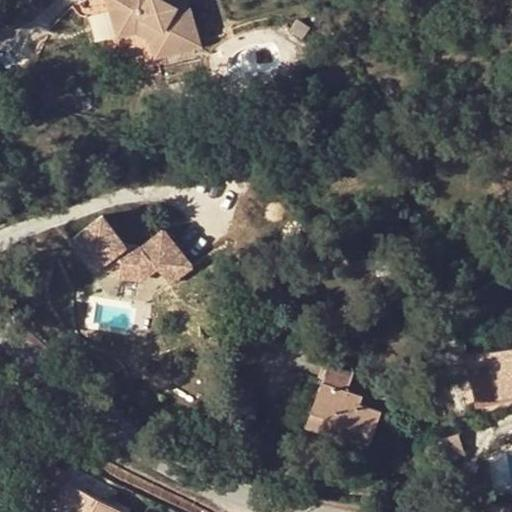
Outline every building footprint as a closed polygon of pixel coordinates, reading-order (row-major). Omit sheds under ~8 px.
[(107,0),(118,34),(136,28),(150,36),(155,54),(200,42),(188,4),(173,8),(170,0),(107,0)] [(188,4),(180,0),(170,0),(173,8),(188,4)] [(297,18),(289,27),(301,36),(308,26),(297,18)] [(111,230),(75,237),(83,274),(94,272),(99,292),(120,304),(139,299),(140,304),(167,298),(161,270),(133,275),(119,266),(111,230)] [(375,256),(377,269),(378,275),(400,270),(395,242),(373,247),(375,256)] [(352,274),(377,269),(375,256),(350,262),(352,274)] [(167,298),(140,304),(144,320),(171,313),(167,298)] [(282,309),(263,313),(266,334),(287,330),(282,309)] [(511,345),(468,353),(475,390),(495,386),(496,394),(511,391),(511,345)] [(354,373),(329,364),(311,418),(341,429),(338,436),(369,447),(382,410),(362,403),(364,396),(349,390),(354,373)] [(497,397),(496,394),(495,386),(475,390),(477,400),(497,397)] [(341,429),(311,418),(308,425),(338,436),(341,429)] [(84,511),(63,501),(56,511),(84,511)]
